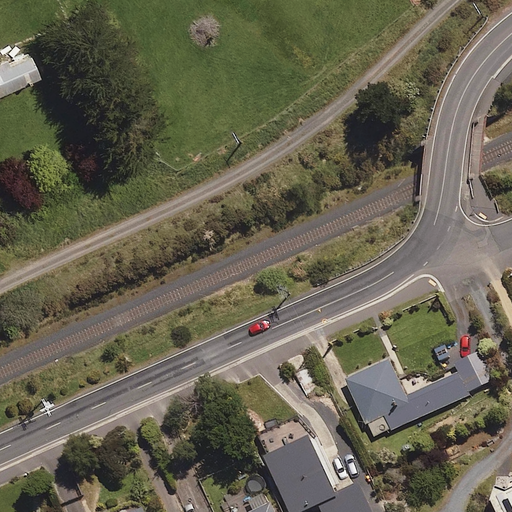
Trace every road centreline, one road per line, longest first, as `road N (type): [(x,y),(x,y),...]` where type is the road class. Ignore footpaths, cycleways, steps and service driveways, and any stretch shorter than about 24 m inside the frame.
road 1 (residential): [(0,286),(257,165),(322,120),(453,0)]
road 2 (tertiary): [(0,449),(378,281),(428,240)]
road 3 (tertiary): [(428,240),(463,91),(511,32)]
